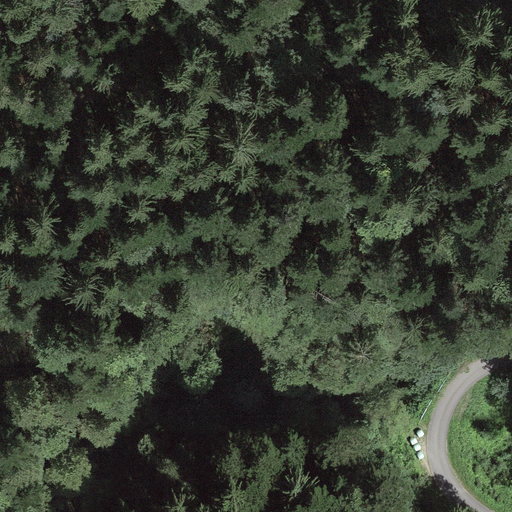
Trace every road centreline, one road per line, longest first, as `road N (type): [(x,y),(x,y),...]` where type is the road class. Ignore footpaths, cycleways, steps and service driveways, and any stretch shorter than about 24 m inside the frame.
road 1 (track): [(198,0),(182,29),(99,92),(54,105),(0,101)]
road 2 (track): [(477,511),(446,478),(440,419),(474,372),(511,356)]
